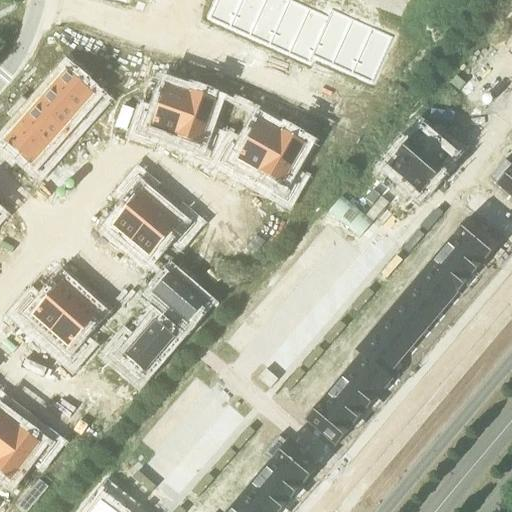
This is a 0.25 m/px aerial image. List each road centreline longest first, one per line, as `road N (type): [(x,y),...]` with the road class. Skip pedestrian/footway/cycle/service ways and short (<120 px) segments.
road 1 (residential): [(40,7),(343,116)]
road 2 (residential): [(511,284),(322,511)]
road 3 (secondary): [(511,358),(383,511)]
road 4 (residential): [(0,178),(142,305)]
